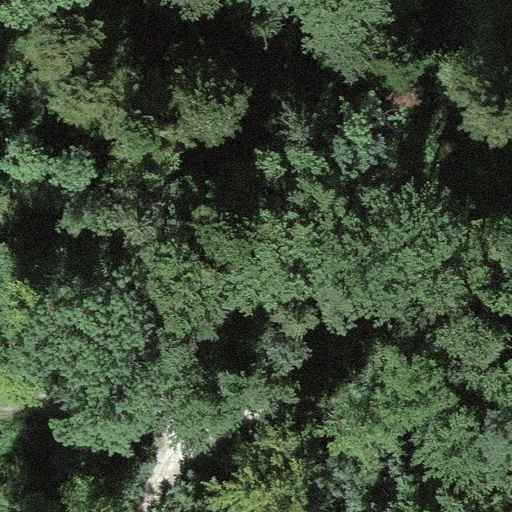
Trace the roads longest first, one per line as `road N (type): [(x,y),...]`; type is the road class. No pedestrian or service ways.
road 1 (track): [(511,458),(395,417),(203,398),(140,511)]
road 2 (track): [(203,398),(0,410)]
